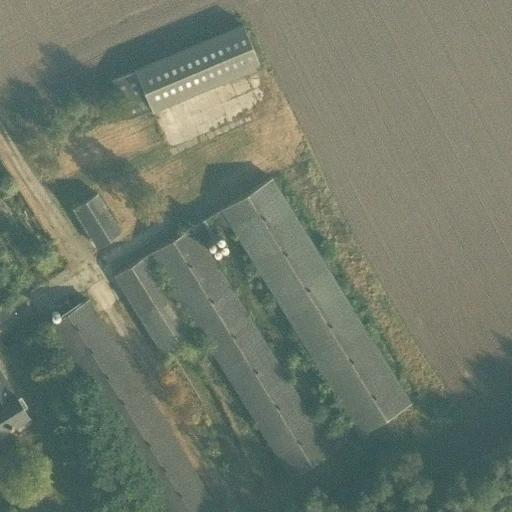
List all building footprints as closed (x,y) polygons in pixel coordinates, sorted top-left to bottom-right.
[(242,24),(135,70),(111,80),(128,119),(151,110),(259,64),(242,24)] [(0,250),(27,294),(68,269),(0,159),(0,250)] [(331,452),(321,437),(197,239),(225,221),(359,434),(409,403),(270,178),(151,252),(114,275),(161,352),(192,333),(152,267),(158,263),(290,478),(331,452)] [(72,208),(96,248),(121,232),(97,193),(72,208)] [(56,306),(62,315),(46,325),(161,511),(218,511),(87,300),(72,309),(66,300),(56,306)] [(0,373),(0,431),(27,415),(12,391),(11,391),(0,373)] [(321,437),(331,452),(347,441),(338,426),(321,437)]
